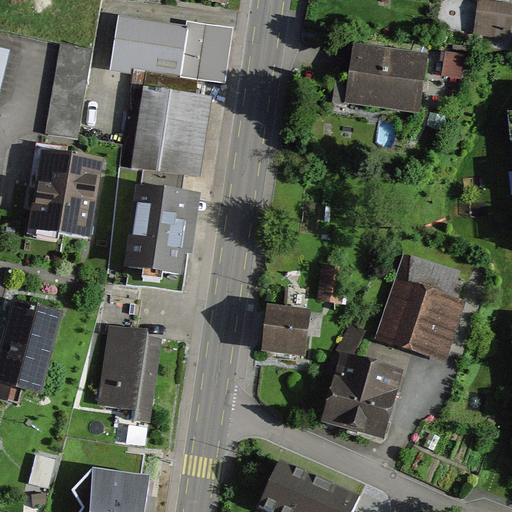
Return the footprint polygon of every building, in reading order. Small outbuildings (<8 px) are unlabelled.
[(181,0),(181,4),(225,11),(226,0),(181,0)] [(511,29),(511,5),(479,2),(475,36),(511,40),(511,29)] [(185,30),(119,20),(111,76),(133,80),(131,90),(144,92),(197,100),(199,83),(227,87),(236,32),(186,24),(185,30)] [(76,142),(92,51),(61,46),(45,136),(76,142)] [(0,102),(12,51),(0,47),(0,102)] [(429,59),(354,48),(345,107),(420,119),(429,59)] [(465,57),(446,55),(443,79),(462,81),(465,57)] [(197,100),(144,92),(131,171),(198,182),(211,103),(197,100)] [(29,193),(38,194),(30,234),(90,245),(104,166),(67,159),(68,152),(37,146),(29,193)] [(201,204),(137,193),(124,271),(183,281),(186,264),(191,265),(201,204)] [(462,276),(404,258),(377,346),(446,368),(466,305),(454,301),(462,276)] [(64,319),(15,305),(7,334),(0,356),(0,406),(7,409),(11,394),(39,403),(64,319)] [(266,312),(260,359),(306,365),(312,318),(266,312)] [(163,342),(112,334),(100,408),(133,413),(132,421),(150,424),(163,342)] [(403,379),(338,364),(322,429),(353,437),(384,446),(403,379)] [(355,511),(361,500),(279,461),(258,505),(272,511),(355,511)] [(146,511),(150,486),(93,476),(73,498),(81,511),(146,511)]
